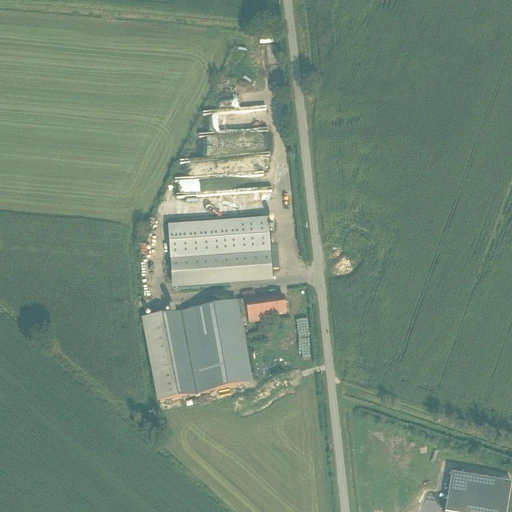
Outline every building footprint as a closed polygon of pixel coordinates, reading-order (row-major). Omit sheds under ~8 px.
[(362,122),(363,112),(349,110),(348,121),(362,122)] [(228,163),(281,158),(280,145),(280,147),(278,129),(213,135),(227,139),(217,139),(216,145),(213,158),(203,159),(201,165),(198,165),(198,169),(205,171),(206,177),(226,175),(228,163)] [(206,217),(266,214),(265,206),(274,206),(274,194),(283,194),(283,187),(251,189),(250,183),(189,186),(190,198),(205,198),(206,217)] [(186,287),(287,281),(283,216),(182,223),(186,287)] [(284,315),(302,315),(301,302),(261,304),(262,322),(284,321),(284,315)] [(158,399),(252,382),(238,303),(144,320),(158,399)] [(244,414),(257,417),(258,411),(245,408),(244,414)] [(446,509),(468,511),(510,511),(511,499),(511,482),(452,473),(446,509)]
